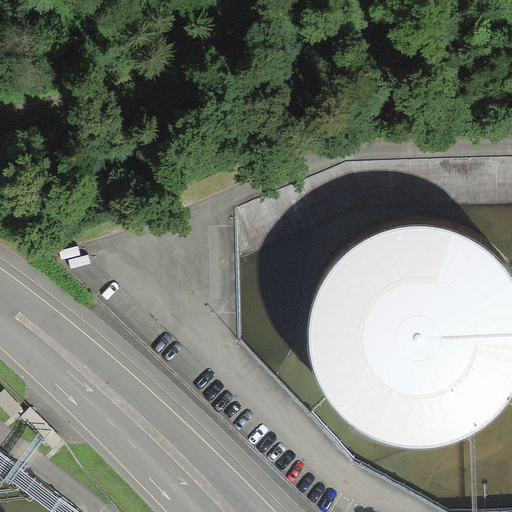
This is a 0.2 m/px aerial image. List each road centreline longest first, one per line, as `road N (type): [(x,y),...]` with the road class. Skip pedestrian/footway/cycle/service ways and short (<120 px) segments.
road 1 (unclassified): [(254,511),(130,387),(0,281)]
road 2 (track): [(307,0),(0,122)]
road 3 (unclassified): [(0,322),(199,511)]
